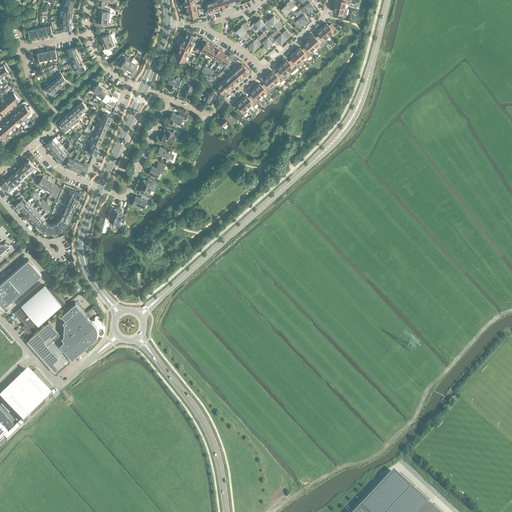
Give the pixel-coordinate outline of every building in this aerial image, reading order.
[(217,0),(214,0),(212,1),(215,10),(220,8),(217,0)] [(217,0),(220,8),(225,7),(223,0),(217,0)] [(290,18),(295,14),(295,13),(291,9),(296,5),(291,0),(290,0),(286,3),(286,4),(282,8),(286,13),(285,14),(290,18)] [(308,0),(300,0),(301,0),(301,1),(304,5),(300,9),(304,14),(310,11),(309,10),(314,6),(310,1),(308,0)] [(335,0),(335,5),(348,8),(345,7),(346,3),(349,4),(349,0),(335,0)] [(215,10),(212,1),(207,2),(210,12),(215,10)] [(291,9),(295,13),(300,9),(304,5),(301,1),(296,5),(291,9)] [(348,8),(335,5),(333,11),(336,12),(335,15),(345,17),(348,8)] [(99,15),(99,16),(109,17),(110,12),(110,9),(102,7),(101,10),(100,10),(99,13),(98,13),(98,15),(99,15)] [(299,18),(294,22),(298,27),(304,24),(304,23),(308,19),(304,14),(300,9),(295,13),(295,14),(299,18)] [(290,18),(294,22),(299,18),(295,14),(290,18)] [(268,18),(264,23),(268,28),(273,24),(277,29),(278,29),(282,25),(279,19),(278,19),(274,15),(269,19),(268,18)] [(99,26),(99,29),(104,29),(104,26),(109,25),(109,22),(109,17),(99,16),(99,17),(98,17),(98,19),(99,19),(99,22),(100,23),(101,26),(98,26),(99,26)] [(254,21),(251,26),(251,27),(255,32),(259,28),(263,32),(264,32),(268,28),(264,23),(260,18),(256,22),(254,21)] [(240,36),(245,40),(250,35),(246,31),(251,27),(251,26),(247,22),(241,25),(241,26),(237,30),(241,35),(240,36)] [(327,23),(322,27),(329,35),(332,32),(334,34),(338,31),(331,23),(329,25),(327,23)] [(273,24),(268,28),(264,32),(268,37),(272,33),(277,29),(273,24)] [(286,29),(282,25),(278,29),(281,33),(286,29)] [(246,31),(250,35),(254,40),(259,36),(263,32),(259,28),(255,32),(251,27),(246,31)] [(319,33),(317,35),(324,43),(328,40),(326,38),(329,35),(322,27),(317,31),(319,33)] [(102,42),(112,38),(110,34),(111,34),(110,31),(104,32),(104,29),(99,29),(99,33),(98,33),(101,33),(102,36),(100,36),(101,40),(101,42),(102,42)] [(290,34),(286,29),(281,33),(278,29),(277,29),(272,33),(277,38),(281,43),(285,39),(286,40),(290,34)] [(187,32),(184,37),(193,41),(196,36),(187,32)] [(263,32),(259,36),(263,41),(267,46),(272,42),(273,43),(277,38),(272,33),(268,37),(264,32),(263,32)] [(250,35),(245,40),(248,46),(249,45),(253,50),(258,46),(259,46),(263,41),(259,36),(254,40),(250,35)] [(313,35),(309,39),(316,47),(319,44),(321,46),(324,43),(317,35),(315,37),(313,35)] [(184,37),(182,42),(191,46),(193,41),(184,37)] [(112,38),(102,42),(103,43),(102,43),(103,45),(104,45),(105,48),(107,51),(106,53),(108,55),(109,54),(110,54),(112,52),(110,49),(115,45),(114,43),(112,38)] [(306,45),(304,47),(311,55),(314,52),(312,50),(316,47),(309,39),(304,43),(306,45)] [(182,42),(180,47),(189,51),(191,46),(182,42)] [(201,50),(206,53),(211,44),(206,42),(201,50)] [(206,53),(211,56),(216,47),(211,44),(206,53)] [(67,50),(69,56),(78,52),(76,47),(67,50)] [(180,47),(178,52),(187,56),(189,51),(180,47)] [(211,56),(215,59),(220,50),(216,47),(211,56)] [(300,47),(295,51),(302,59),(305,56),(307,58),(311,55),(304,47),(302,49),(300,47)] [(215,59),(220,61),(225,53),(220,50),(215,59)] [(292,57),(290,59),(297,67),(301,64),(299,62),(302,59),(295,51),(290,55),(292,57)] [(67,57),(69,63),(80,58),(78,52),(69,56),(67,57)] [(187,56),(178,52),(175,57),(184,61),(187,56)] [(225,53),(220,61),(225,64),(230,56),(225,53)] [(125,69),(126,70),(131,61),(127,58),(125,56),(119,62),(121,65),(120,66),(123,68),(123,69),(125,70),(125,69)] [(73,69),(75,67),(83,63),(80,58),(69,63),(70,63),(70,64),(70,65),(71,66),(71,67),(72,68),(73,69)] [(286,59),(282,63),(291,73),(297,67),(290,59),(288,61),(286,59)] [(131,61),(126,70),(126,71),(128,72),(128,71),(131,73),(132,71),(135,72),(138,65),(136,63),(135,64),(131,61)] [(3,64),(0,65),(0,68),(5,75),(9,72),(10,71),(10,70),(10,69),(5,62),(3,64)] [(75,67),(78,73),(86,68),(83,63),(75,67)] [(279,69),(277,71),(284,79),(288,76),(286,74),(289,71),(291,73),(282,63),(277,67),(279,69)] [(242,64),(238,68),(244,75),(249,71),(242,64)] [(172,65),(168,72),(167,76),(170,77),(167,83),(169,84),(168,89),(174,91),(175,87),(176,87),(180,79),(180,78),(178,77),(177,77),(176,79),(171,77),(172,75),(171,75),(171,74),(172,74),(175,66),(172,65)] [(238,68),(234,71),(240,79),(244,75),(238,68)] [(60,71),(56,75),(63,84),(68,80),(60,71)] [(234,71),(230,75),(236,82),(240,79),(234,71)] [(273,71),(268,75),(275,83),(278,80),(280,82),(284,79),(277,71),(275,73),(273,71)] [(56,75),(52,78),(60,87),(63,84),(56,75)] [(230,75),(226,78),(232,86),(236,82),(230,75)] [(266,81),(264,83),(271,91),(274,88),(272,86),(275,83),(268,75),(264,79),(266,81)] [(48,82),(50,84),(56,90),(60,87),(52,78),(48,82)] [(181,94),(189,98),(193,87),(188,84),(190,80),(185,78),(182,84),(185,86),(181,94)] [(226,78),(221,82),(228,89),(232,86),(226,78)] [(228,89),(221,82),(217,86),(224,93),(228,89)] [(92,90),(97,94),(103,87),(99,83),(92,90)] [(259,83),(255,87),(262,95),(265,92),(267,94),(271,91),(264,83),(261,85),(259,83)] [(56,90),(50,84),(46,87),(46,88),(44,89),(44,90),(49,94),(49,93),(50,92),(52,94),(56,90)] [(97,94),(102,98),(108,90),(103,87),(97,94)] [(252,93),(250,95),(257,103),(261,100),(259,98),(262,95),(255,87),(250,91),(252,93)] [(102,98),(108,101),(113,93),(108,90),(102,98)] [(210,103),(211,99),(216,101),(218,95),(215,91),(213,95),(206,92),(204,95),(201,93),(199,97),(203,99),(201,103),(208,106),(209,104),(210,104),(210,103)] [(13,92),(9,96),(16,104),(20,100),(13,92)] [(113,93),(108,101),(114,104),(118,96),(113,93)] [(246,95),(241,99),(248,107),(252,104),(254,106),(257,103),(250,95),(248,97),(246,95)] [(9,96),(6,99),(12,107),(16,104),(9,96)] [(6,99),(2,103),(9,111),(12,107),(6,99)] [(248,107),(241,99),(237,103),(239,105),(237,107),(244,115),(247,112),(245,110),(248,107)] [(82,101),(78,105),(84,111),(88,108),(82,101)] [(9,111),(2,103),(0,104),(0,108),(5,114),(9,111)] [(24,105),(20,108),(27,116),(31,112),(24,105)] [(78,105),(74,108),(80,115),(84,111),(78,105)] [(20,108),(16,112),(24,121),(28,117),(27,116),(20,108)] [(74,108),(70,111),(76,118),(80,115),(74,108)] [(70,111),(67,115),(75,124),(78,120),(76,118),(70,111)] [(186,119),(188,114),(180,111),(178,115),(172,113),(169,120),(170,120),(170,122),(174,124),(175,122),(180,124),(183,118),(186,119)] [(13,115),(19,123),(20,124),(24,121),(16,112),(13,115)] [(104,112),(102,117),(110,121),(111,118),(113,119),(114,115),(108,112),(107,114),(104,112)] [(236,121),(239,118),(233,112),(230,114),(228,112),(222,117),(222,118),(219,121),(223,126),(227,123),(229,125),(235,120),(236,121)] [(13,115),(9,118),(16,126),(19,123),(13,115)] [(67,115),(63,118),(71,127),(75,124),(67,115)] [(98,121),(109,126),(110,124),(109,124),(110,121),(102,117),(100,122),(98,121)] [(6,121),(5,122),(12,129),(16,126),(9,118),(8,119),(7,118),(5,120),(6,121)] [(71,127),(63,118),(59,122),(60,123),(59,124),(62,130),(65,132),(71,127)] [(98,121),(96,126),(106,130),(107,128),(109,128),(109,126),(98,121)] [(2,124),(1,125),(8,133),(12,129),(5,122),(4,123),(3,122),(1,123),(2,124)] [(96,126),(94,131),(105,136),(106,133),(105,133),(106,130),(96,126)] [(180,135),(181,132),(174,129),(173,132),(167,130),(166,132),(165,132),(161,140),(171,144),(174,138),(177,139),(178,135),(180,135)] [(91,136),(94,136),(102,140),(103,137),(104,138),(105,136),(94,131),(91,136)] [(94,136),(92,141),(101,145),(102,143),(101,142),(102,140),(94,136)] [(46,145),(50,149),(59,141),(55,137),(46,145)] [(50,149),(53,153),(62,145),(59,141),(50,149)] [(92,141),(90,145),(98,149),(99,147),(100,147),(101,145),(92,141)] [(53,153),(56,157),(65,149),(62,145),(53,153)] [(98,149),(90,145),(90,146),(88,145),(85,151),(93,155),(96,156),(98,152),(97,152),(98,149)] [(172,152),(173,149),(167,146),(166,149),(160,146),(157,154),(164,157),(163,159),(168,161),(169,158),(172,159),(174,155),(170,153),(171,151),(172,152)] [(65,149),(56,157),(60,161),(66,155),(67,156),(69,154),(65,149)] [(65,166),(70,168),(74,160),(66,156),(64,162),(66,164),(65,166)] [(70,168),(75,170),(79,162),(80,159),(75,157),(74,160),(70,168)] [(25,163),(31,170),(32,172),(36,168),(29,160),(25,163)] [(83,164),(80,172),(85,174),(89,163),(85,161),(84,164),(83,164)] [(75,170),(80,172),(83,164),(79,162),(75,170)] [(148,174),(159,179),(162,173),(165,165),(159,162),(156,167),(152,166),(148,174)] [(25,163),(21,166),(27,173),(31,170),(25,163)] [(21,166),(17,170),(23,177),(27,173),(21,166)] [(17,170),(13,173),(19,180),(23,177),(17,170)] [(13,173),(9,177),(17,185),(21,182),(19,180),(13,173)] [(33,183),(41,188),(47,179),(43,176),(41,179),(40,178),(33,183)] [(9,177),(6,180),(13,189),(17,185),(9,177)] [(155,184),(157,181),(149,177),(147,180),(144,179),(139,189),(149,194),(154,183),(155,184)] [(45,191),(47,189),(52,182),(47,179),(41,188),(45,191)] [(13,189),(6,180),(2,184),(9,192),(13,189)] [(47,189),(51,192),(56,184),(52,182),(47,189)] [(51,192),(49,194),(56,198),(56,199),(59,192),(58,191),(60,187),(56,184),(51,192)] [(73,189),(70,194),(79,198),(80,196),(81,196),(83,191),(80,190),(79,192),(73,189)] [(27,201),(26,201),(20,194),(15,199),(18,202),(16,203),(20,207),(27,201)] [(70,194),(68,199),(77,203),(79,198),(70,194)] [(132,205),(140,208),(141,206),(143,208),(147,200),(148,201),(149,197),(143,194),(141,198),(136,196),(132,205)] [(68,199),(66,204),(75,207),(77,203),(68,199)] [(23,211),(32,204),(28,200),(26,201),(27,201),(20,207),(23,211)] [(26,215),(35,207),(32,204),(23,211),(26,215)] [(66,204),(64,208),(73,212),(75,207),(66,204)] [(36,213),(37,213),(39,211),(35,207),(26,215),(30,219),(36,213)] [(64,208),(62,213),(71,217),(73,212),(64,208)] [(113,222),(114,221),(118,223),(120,220),(123,221),(126,216),(122,214),(123,212),(114,208),(109,219),(110,220),(111,221),(112,221),(113,222)] [(33,222),(40,217),(37,213),(36,213),(30,219),(33,222)] [(36,226),(43,221),(40,217),(33,222),(36,226)] [(60,218),(57,222),(63,229),(65,228),(66,227),(67,226),(68,224),(69,223),(69,221),(60,218)] [(43,221),(36,226),(37,228),(38,229),(40,230),(41,231),(43,232),(44,232),(48,223),(43,221)] [(57,222),(53,224),(54,233),(56,233),(57,232),(59,232),(60,231),(62,230),(63,229),(57,222)] [(48,223),(44,232),(46,233),(47,233),(49,233),(51,233),(52,233),(54,233),(53,224),(48,223)] [(0,252),(7,246),(10,244),(0,243),(0,252)] [(29,259),(22,264),(35,279),(42,274),(29,259)] [(22,264),(16,270),(29,285),(35,279),(22,264)] [(16,270),(10,276),(23,291),(29,285),(16,270)] [(10,276),(3,281),(16,296),(23,291),(10,276)] [(0,283),(0,303),(4,307),(16,296),(3,281),(0,283)] [(82,289),(77,283),(73,285),(78,292),(82,289)] [(25,324),(22,326),(29,334),(52,314),(50,313),(60,304),(61,306),(65,302),(50,286),(48,288),(45,285),(14,312),(25,324)] [(84,314),(86,312),(76,301),(59,316),(64,321),(63,322),(64,324),(64,336),(62,338),(62,339),(57,344),(71,360),(83,350),(82,349),(93,339),(94,338),(95,337),(95,336),(96,334),(96,333),(97,332),(97,331),(96,330),(96,329),(96,328),(96,327),(95,326),(94,325),(84,314)] [(27,341),(55,373),(70,360),(52,340),(60,334),(49,321),(27,341)] [(0,400),(23,425),(52,397),(27,371),(26,372),(27,373),(18,381),(19,383),(16,386),(14,384),(12,387),(13,388),(10,391),(9,390),(0,398),(0,400)] [(0,440),(7,434),(8,435),(16,427),(0,411),(0,440)] [(436,511),(393,472),(356,511),(436,511)]
